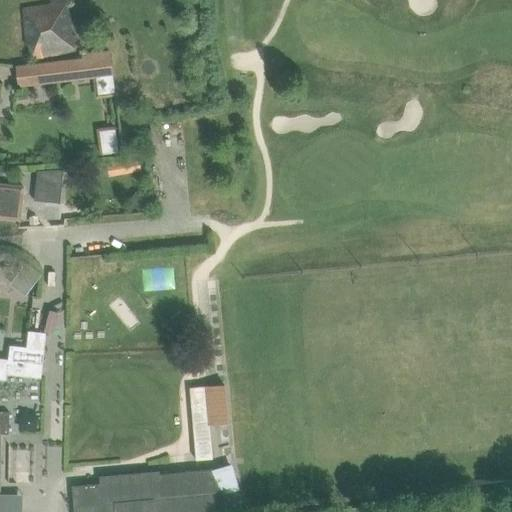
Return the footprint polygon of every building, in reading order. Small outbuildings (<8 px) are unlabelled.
[(24,10),(32,58),(76,51),(69,3),(24,10)] [(113,74),(110,51),(83,55),(84,59),(17,68),(19,85),(113,74)] [(101,153),(119,152),(117,127),(99,129),(101,153)] [(109,173),(141,172),(141,159),(108,159),(109,173)] [(38,170),(35,200),(48,201),(50,183),(62,184),(64,170),(38,170)] [(0,218),(22,221),(25,187),(0,184),(0,218)] [(27,264),(16,279),(31,290),(42,275),(27,264)] [(26,366),(0,362),(0,379),(7,380),(7,374),(25,376),(26,366)] [(210,425),(207,386),(190,387),(196,460),(213,458),(210,425)] [(0,433),(1,434),(9,434),(10,412),(0,411),(0,433)] [(222,468),(213,469),(215,494),(225,493),(222,468)] [(215,494),(213,469),(160,474),(160,471),(100,476),(101,483),(73,485),(75,511),(226,511),(225,493),(215,494)]
